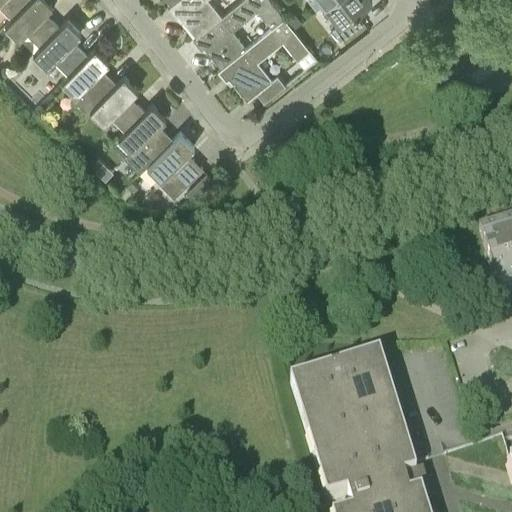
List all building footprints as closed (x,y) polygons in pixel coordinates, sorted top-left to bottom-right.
[(0,0),(0,6),(10,17),(27,0),(0,0)] [(39,45),(59,25),(44,11),(52,4),(47,0),(27,0),(10,17),(4,23),(18,37),(25,31),(39,45)] [(195,35),(221,14),(209,0),(173,0),(170,3),(167,5),(175,16),(178,13),(195,35)] [(220,66),(246,45),(232,28),(257,8),(271,26),(284,17),(270,0),(238,0),(221,14),(195,35),(192,37),(200,47),(203,45),(220,66)] [(337,22),(332,27),(340,39),(363,21),(355,11),(368,0),(328,0),(323,5),(337,22)] [(67,73),(87,53),(73,39),(80,31),(66,17),(59,25),(39,45),(32,51),(47,65),(53,58),(67,73)] [(246,99),(272,78),(257,60),(282,40),(297,58),(309,49),(284,17),(271,26),(246,45),(220,66),(217,68),(225,79),(228,76),(246,99)] [(96,101),(116,81),(102,67),(109,60),(94,45),(87,53),(67,73),(61,79),(75,93),(82,87),(96,101)] [(124,129),(144,109),(130,95),(137,88),(123,74),(116,81),(96,101),(89,107),(104,121),(110,115),(124,129)] [(278,74),(258,90),(265,99),(285,83),(278,74)] [(152,157),(172,137),(158,123),(165,116),(151,102),(144,109),(124,129),(118,135),(132,150),(138,143),(152,157)] [(160,178),(167,171),(182,187),(202,167),(187,151),(194,144),(180,130),(172,137),(152,157),(146,164),(160,178)] [(511,219),(498,224),(478,230),(487,260),(496,289),(511,284),(511,219)] [(426,511),(420,492),(408,496),(404,479),(415,475),(411,464),(378,357),(340,369),(328,372),(289,384),(326,503),(346,497),(351,511),(426,511)] [(420,492),(426,511),(511,511),(511,475),(509,465),(499,437),(411,464),(415,475),(404,479),(408,496),(420,492)]
